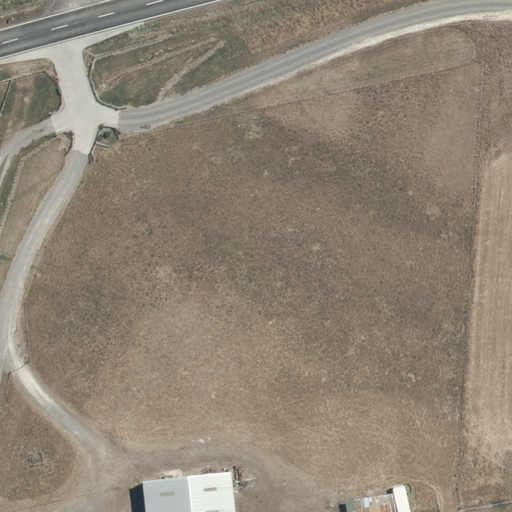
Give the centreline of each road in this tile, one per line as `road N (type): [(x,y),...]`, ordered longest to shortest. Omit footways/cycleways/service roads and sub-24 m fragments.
road 1 (unknown): [(68,29),(0,298)]
road 2 (tertiary): [(178,0),(0,47)]
